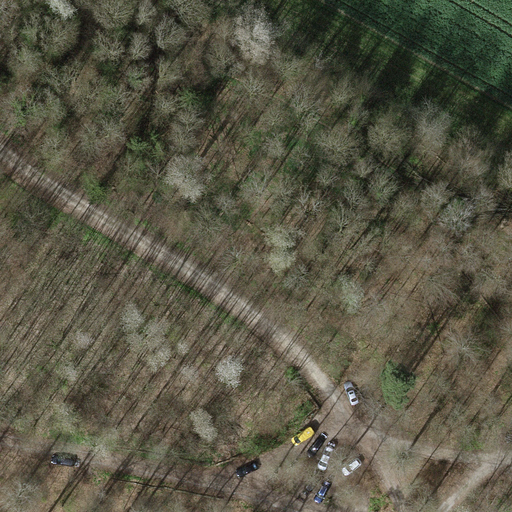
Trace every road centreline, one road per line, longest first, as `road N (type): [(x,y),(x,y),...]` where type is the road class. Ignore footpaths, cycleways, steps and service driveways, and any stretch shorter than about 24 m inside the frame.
road 1 (track): [(359,424),(257,318),(0,160)]
road 2 (track): [(311,511),(215,481),(0,437)]
road 3 (track): [(359,424),(215,481)]
road 4 (track): [(499,459),(377,455)]
